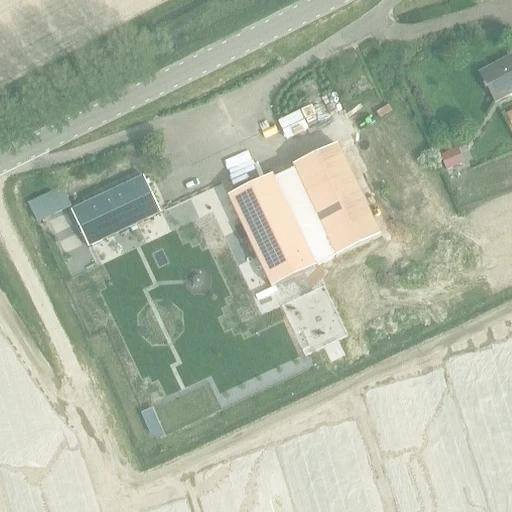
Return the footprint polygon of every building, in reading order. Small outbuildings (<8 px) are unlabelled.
[(511,56),(478,74),(494,103),(511,92),(511,56)] [(338,145),(294,166),(337,257),(381,237),(353,177),(349,168),(345,160),(343,157),(342,153),(341,152),(340,149),(338,145)] [(458,149),(440,157),(446,170),(464,163),(458,149)] [(143,176),(70,210),(87,246),(160,212),(143,176)] [(272,177),(229,197),(273,289),(315,267),(272,177)] [(61,187),(27,203),(36,222),(70,206),(61,187)] [(141,415),(153,442),(165,437),(153,410),(141,415)]
